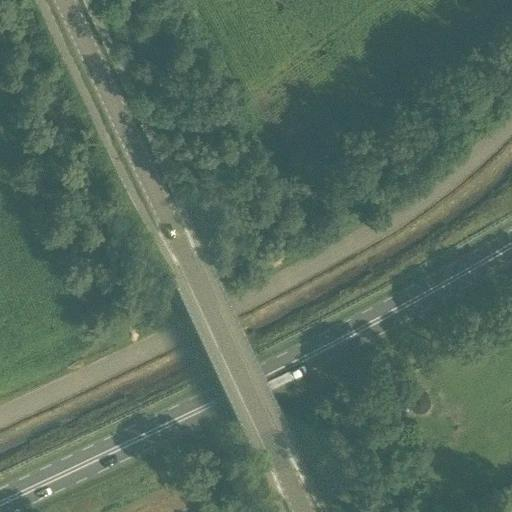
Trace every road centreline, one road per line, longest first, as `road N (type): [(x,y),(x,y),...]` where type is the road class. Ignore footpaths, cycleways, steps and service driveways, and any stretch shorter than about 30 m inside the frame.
road 1 (unclassified): [(0,417),(374,230),(511,120)]
road 2 (primary): [(0,504),(268,377),(511,246)]
road 3 (tertiary): [(303,511),(63,0)]
